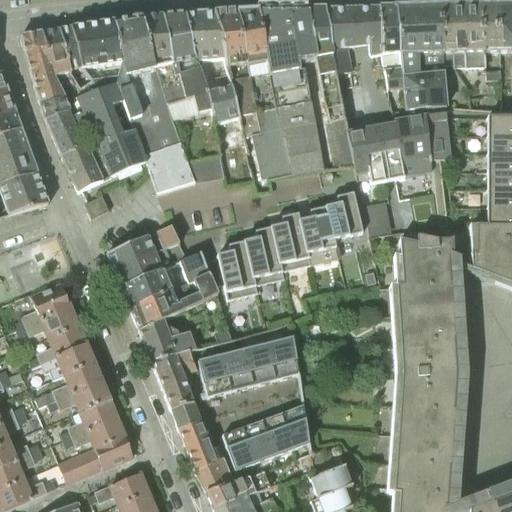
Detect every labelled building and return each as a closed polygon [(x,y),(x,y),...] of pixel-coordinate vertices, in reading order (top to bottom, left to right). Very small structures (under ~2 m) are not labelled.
[(500,55),(511,54),(511,8),(437,10),(394,11),(399,59),(400,72),(402,93),(404,112),(421,111),(445,109),(440,67),(451,67),(454,63),(453,56),(458,56),(458,63),(463,69),(484,69),(482,55),(500,55)] [(373,11),(351,11),(324,12),(338,78),(350,74),(345,51),(354,49),(367,48),(368,57),(370,59),(371,60),(374,60),(375,67),(383,65),(381,59),(373,11)] [(400,72),(399,59),(394,11),(373,11),(381,59),(383,65),(386,94),(402,93),(400,72)] [(267,181),(290,180),(272,97),(257,12),(236,14),(260,136),(249,139),(260,183),(267,181)] [(272,97),(290,180),(323,174),(302,62),(298,40),(293,41),(287,12),(257,12),(272,97)] [(302,62),(314,61),(306,13),(287,12),(293,41),(298,40),(302,62)] [(306,13),(314,61),(317,79),(332,170),(354,166),(349,135),(338,78),(324,12),(306,13)] [(242,140),(249,139),(260,136),(236,14),(213,15),(238,122),(242,140)] [(212,128),(238,122),(213,15),(185,17),(195,64),(202,79),(206,96),(209,114),(212,128)] [(172,124),(209,114),(206,96),(202,79),(195,64),(185,17),(161,18),(176,76),(180,76),(182,86),(168,90),(169,96),(163,97),(172,124)] [(141,19),(163,97),(169,96),(168,90),(182,86),(180,76),(176,76),(161,18),(141,19)] [(186,165),(172,124),(163,97),(141,19),(112,24),(124,64),(121,66),(123,73),(116,75),(116,85),(146,166),(150,178),(157,198),(193,186),(186,165)] [(81,72),(121,66),(124,64),(112,24),(71,30),(81,72)] [(70,74),(81,72),(71,30),(58,32),(70,74)] [(71,76),(70,74),(58,32),(41,36),(46,55),(57,93),(67,90),(74,105),(99,92),(91,83),(80,91),(71,76)] [(80,117),(74,105),(67,90),(57,93),(46,55),(41,36),(19,40),(25,60),(30,80),(43,123),(65,114),(69,122),(80,117)] [(0,122),(14,117),(7,97),(0,77),(0,122)] [(110,182),(146,166),(116,85),(99,92),(74,105),(80,117),(84,115),(92,135),(110,182)] [(78,140),(92,135),(84,115),(80,117),(69,122),(65,114),(43,123),(60,160),(83,151),(78,140)] [(444,115),(422,119),(425,155),(427,164),(429,164),(440,163),(449,162),(444,115)] [(0,187),(37,178),(20,133),(14,117),(0,122),(0,187)] [(422,119),(392,122),(393,127),(403,179),(429,174),(429,164),(427,164),(425,155),(422,119)] [(486,228),(511,228),(511,120),(486,120),(486,228)] [(403,180),(403,179),(393,127),(349,135),(354,166),(356,174),(367,173),(369,187),(403,180)] [(77,196),(110,182),(92,135),(78,140),(83,151),(60,160),(77,196)] [(208,184),(223,182),(219,159),(204,162),(208,184)] [(194,187),(208,184),(204,162),(186,165),(193,186),(194,187)] [(441,174),(440,163),(429,164),(429,174),(430,175),(441,174)] [(430,175),(431,186),(442,185),(441,174),(430,175)] [(0,187),(0,198),(7,219),(47,208),(37,178),(0,187)] [(431,186),(432,197),(443,196),(442,185),(431,186)] [(325,210),(333,243),(361,237),(352,196),(335,200),(337,208),(325,210)] [(443,196),(432,197),(433,208),(445,207),(443,196)] [(100,199),(82,208),(89,223),(108,214),(100,199)] [(433,208),(435,219),(446,218),(445,207),(433,208)] [(299,224),(306,257),(335,251),(333,243),(325,210),(309,214),(310,222),(299,224)] [(271,231),(281,276),(309,269),(306,257),(299,224),(297,217),(280,221),(282,228),(271,231)] [(446,218),(435,219),(436,227),(437,230),(447,228),(446,218)] [(471,273),(504,285),(511,288),(511,228),(486,228),(475,228),(471,273)] [(113,274),(165,252),(177,247),(169,229),(159,233),(106,257),(113,274)] [(244,245),(254,290),(283,283),(281,276),(271,231),(254,235),(255,242),(244,245)] [(458,414),(452,414),(455,380),(452,346),(458,345),(454,287),(448,287),(447,266),(453,265),(451,245),(416,241),(417,248),(398,244),(400,261),(393,259),(395,289),(389,289),(393,350),(394,380),(386,497),(392,497),(390,511),(445,511),(448,472),(454,473),(458,414)] [(256,297),(254,290),(244,245),(227,249),(229,256),(215,259),(216,263),(203,266),(208,278),(213,290),(222,288),(226,304),(256,297)] [(165,252),(113,274),(121,291),(172,268),(185,263),(177,247),(165,252)] [(121,291),(130,313),(208,278),(203,266),(199,257),(185,263),(172,268),(121,291)] [(138,334),(168,321),(215,298),(213,290),(208,278),(130,313),(138,334)] [(12,326),(14,333),(70,312),(61,291),(31,303),(35,313),(20,320),(21,323),(12,326)] [(46,344),(78,330),(70,312),(14,333),(18,342),(27,338),(28,340),(42,335),(46,344)] [(186,355),(194,353),(188,335),(176,339),(168,321),(138,334),(151,366),(186,355)] [(30,372),(39,369),(86,349),(78,330),(46,344),(49,351),(35,357),(36,359),(27,363),(30,372)] [(227,333),(214,336),(216,346),(229,343),(227,333)] [(263,348),(273,384),(295,378),(289,341),(263,348)] [(251,390),(273,384),(263,348),(241,353),(251,390)] [(51,383),(61,380),(93,367),(86,349),(39,369),(43,375),(44,377),(48,375),(51,383)] [(229,396),(251,390),(241,353),(219,359),(229,396)] [(200,424),(192,406),(182,378),(193,374),(186,355),(151,366),(170,414),(177,433),(200,424)] [(229,396),(219,359),(196,366),(206,402),(229,396)] [(37,410),(46,407),(101,387),(93,367),(61,380),(64,388),(33,401),(37,410)] [(0,383),(9,380),(6,373),(0,375),(0,383)] [(0,395),(3,394),(3,392),(12,388),(9,380),(0,383),(0,395)] [(73,408),(77,417),(109,404),(101,387),(46,407),(48,415),(58,410),(59,414),(73,408)] [(61,445),(62,446),(116,423),(109,404),(77,417),(80,425),(67,431),(68,433),(58,437),(61,445)] [(279,417),(292,452),(307,446),(300,408),(279,417)] [(0,427),(24,417),(21,410),(12,413),(11,411),(0,415),(0,427)] [(0,450),(10,446),(5,436),(19,431),(18,428),(27,424),(24,417),(0,427),(0,450)] [(279,417),(260,424),(274,459),(292,452),(279,417)] [(116,423),(62,446),(64,452),(74,448),(75,451),(88,445),(91,452),(123,438),(116,423)] [(233,487),(228,475),(222,461),(216,463),(200,424),(177,433),(196,479),(204,497),(233,487)] [(260,424),(241,431),(255,467),(274,459),(260,424)] [(229,458),(234,472),(235,474),(255,467),(241,431),(221,439),(229,458)] [(132,459),(123,438),(91,452),(57,466),(66,487),(132,459)] [(0,450),(0,471),(40,455),(37,446),(27,450),(26,448),(13,453),(10,446),(0,450)] [(0,492),(25,482),(21,473),(35,468),(34,466),(43,461),(40,455),(0,471),(0,492)] [(317,502),(344,493),(351,490),(344,470),(309,482),(317,502)] [(211,511),(213,511),(247,499),(270,490),(263,476),(233,487),(204,497),(211,511)] [(112,501),(115,510),(147,497),(139,477),(87,499),(90,507),(97,504),(98,507),(112,501)] [(25,482),(0,492),(0,511),(6,511),(55,492),(51,484),(43,487),(42,485),(28,490),(25,482)] [(511,511),(511,492),(490,501),(490,500),(469,509),(469,511),(511,511)] [(312,511),(350,511),(351,511),(344,493),(317,502),(309,504),(312,511)] [(153,511),(147,497),(115,510),(116,511),(153,511)] [(276,511),(271,500),(251,509),(247,499),(213,511),(276,511)]
